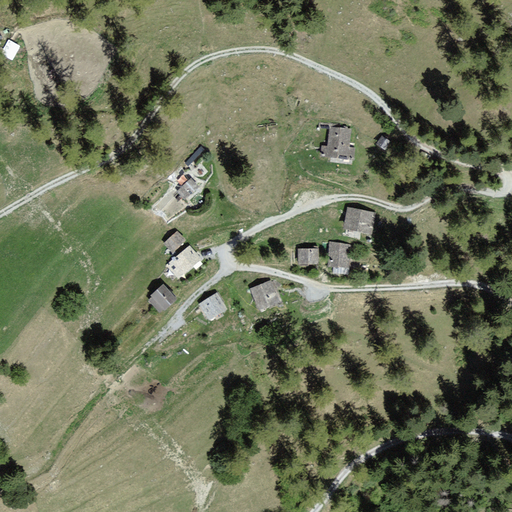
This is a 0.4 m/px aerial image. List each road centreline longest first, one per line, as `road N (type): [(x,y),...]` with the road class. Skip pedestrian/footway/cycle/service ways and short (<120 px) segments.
road 1 (track): [(265,224),(336,197),(405,207),(455,188),(502,192),(507,181),(500,171),(422,147),(359,86),(283,52),(233,51)]
road 2 (track): [(234,263),(116,379),(52,468),(0,496)]
road 3 (track): [(0,215),(114,155),(190,68),(233,51)]
road 4 (track): [(314,511),(348,468),(405,438),(449,430),(511,436)]
road 5 (track): [(511,303),(468,282),(324,287)]
road 6 (track): [(324,287),(229,259),(233,242),(265,224)]
